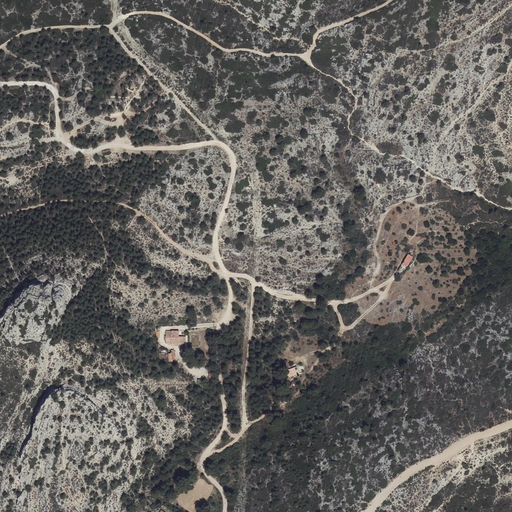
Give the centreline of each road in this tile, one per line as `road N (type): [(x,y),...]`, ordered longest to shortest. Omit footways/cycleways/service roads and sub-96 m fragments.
road 1 (track): [(0,83),(41,80),(51,87),(61,138),(78,150),(228,148),(233,167),(214,236),(231,298),(218,335),(223,430),(201,461),(221,490),(224,511)]
road 2 (track): [(0,216),(67,200),(117,202),(181,249),(217,256)]
road 3 (track): [(110,25),(129,14),(167,15),(226,50),(306,56)]
road 4 (track): [(205,455),(242,429),(254,281)]
road 5 (track): [(242,429),(297,394),(333,346),(343,327),(335,302)]
road 6 (track): [(367,511),(425,462),(511,425)]
road 7 (track): [(227,276),(335,302),(388,283)]
road 8 (track): [(218,143),(110,25)]
